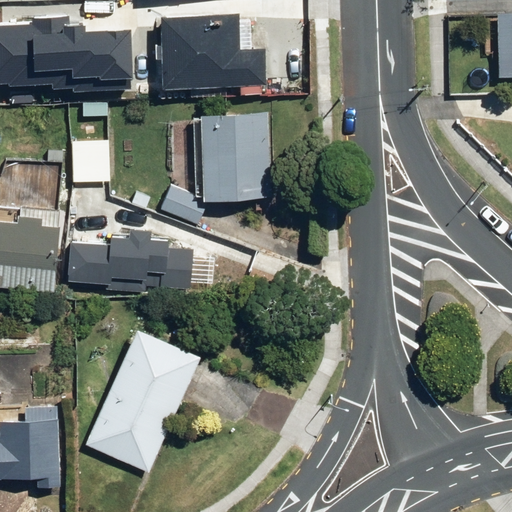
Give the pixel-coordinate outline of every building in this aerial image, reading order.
[(0,16),(0,75),(77,75),(77,83),(133,83),(132,22),(89,22),(89,7),(35,8),(35,16),(0,16)] [(243,9),(170,8),(169,83),(269,84),(270,45),(243,45),(243,9)] [(511,10),(503,10),(506,75),(511,74),(511,10)] [(272,107),(209,108),(209,116),(198,116),(198,194),(272,193),(272,107)] [(1,159),(0,178),(0,177),(0,282),(59,286),(66,162),(1,159)] [(203,220),(208,208),(193,203),(197,193),(170,183),(162,204),(203,220)] [(78,237),(73,277),(150,286),(151,280),(187,284),(192,240),(169,237),(170,232),(155,230),(156,225),(132,222),(131,230),(114,229),(113,241),(78,237)] [(206,347),(146,319),(91,439),(152,467),(206,347)] [(63,485),(63,400),(28,400),(28,413),(4,413),(4,434),(0,434),(0,473),(37,474),(37,484),(63,485)]
